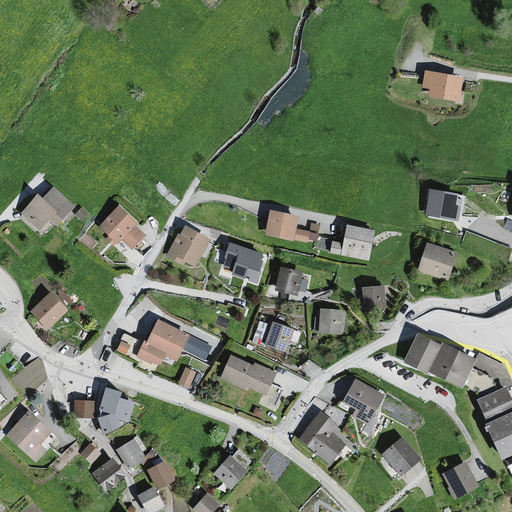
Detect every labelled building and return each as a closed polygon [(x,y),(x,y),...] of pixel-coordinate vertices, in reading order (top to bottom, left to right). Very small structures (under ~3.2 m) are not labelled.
[(458,81),(420,72),(416,88),(425,90),(424,95),(462,104),(465,94),(456,92),(458,81)] [(47,188),(18,217),(40,239),(69,211),(47,188)] [(458,193),(429,188),(424,216),(460,223),(463,207),(455,206),(458,193)] [(115,206),(93,228),(111,246),(118,239),(130,251),(145,236),(115,206)] [(294,218),(266,214),(263,236),(310,243),(311,231),(293,228),(294,218)] [(341,244),(330,242),(329,254),(371,261),(376,232),(344,227),(341,244)] [(207,244),(179,230),(166,256),(194,270),(207,244)] [(511,240),(498,236),(494,246),(510,251),(511,245),(511,240)] [(264,256),(224,245),(219,266),(233,270),(231,276),(257,283),(264,256)] [(455,254),(421,245),(414,273),(447,282),(455,254)] [(304,274),(277,270),(273,291),(300,296),(304,274)] [(382,288),(358,290),(360,311),(384,310),(382,288)] [(45,294),(25,315),(43,332),(63,312),(45,294)] [(341,311),(317,311),(317,335),(341,334),(341,311)] [(186,337),(148,321),(131,358),(156,368),(161,357),(175,363),(186,337)] [(291,330),(268,322),(261,345),(284,352),(291,330)] [(473,362),(412,335),(399,365),(459,392),(473,362)] [(127,347),(117,343),(113,352),(123,356),(127,347)] [(41,357),(29,361),(32,370),(44,366),(41,357)] [(271,375),(225,358),(216,381),(263,398),(271,375)] [(192,377),(181,371),(175,384),(186,389),(192,377)] [(380,395),(348,381),(336,406),(349,412),(347,417),(366,426),(380,395)] [(471,402),(496,462),(511,455),(511,407),(504,389),(471,402)] [(115,394),(101,390),(96,410),(126,418),(130,403),(113,399),(115,394)] [(92,404),(73,404),(73,419),(92,419),(92,404)] [(315,411),(293,440),(328,467),(343,446),(327,434),(334,425),(315,411)] [(36,463),(56,439),(27,414),(7,438),(36,463)] [(101,437),(115,431),(109,418),(95,424),(101,437)] [(400,438),(378,454),(394,477),(416,460),(400,438)] [(133,441),(118,449),(128,468),(143,460),(133,441)] [(89,445),(80,456),(90,463),(98,453),(89,445)] [(232,450),(211,476),(227,490),(249,463),(232,450)] [(109,461),(93,473),(105,489),(121,477),(109,461)] [(162,463),(148,471),(158,489),(172,482),(162,463)] [(459,463),(436,474),(449,499),(472,488),(459,463)] [(151,490),(139,498),(147,511),(151,511),(161,506),(151,490)] [(203,496),(192,510),(194,511),(210,511),(215,506),(203,496)]
